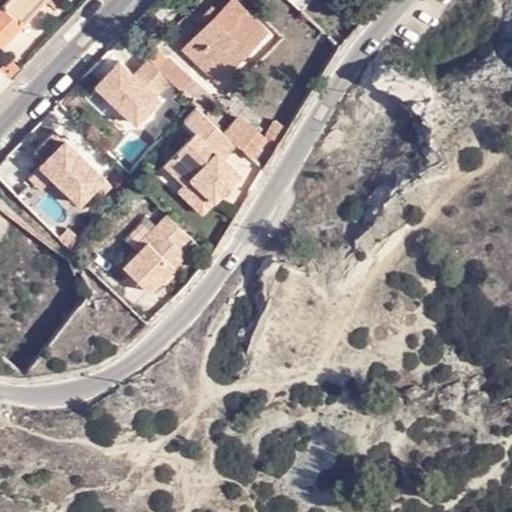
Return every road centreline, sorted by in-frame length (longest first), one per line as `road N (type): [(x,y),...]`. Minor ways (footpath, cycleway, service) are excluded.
road 1 (tertiary): [(0,390),(74,389),(144,352),(209,285),(346,66),(402,0)]
road 2 (tertiary): [(121,0),(0,125)]
